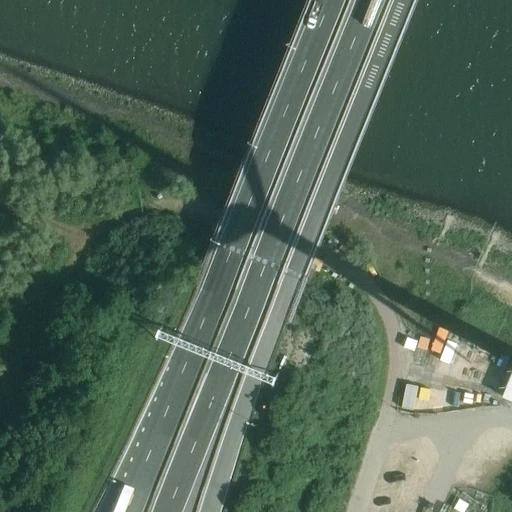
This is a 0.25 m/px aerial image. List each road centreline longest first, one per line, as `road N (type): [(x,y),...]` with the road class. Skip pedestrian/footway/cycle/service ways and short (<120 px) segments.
road 1 (motorway): [(333,0),(126,511)]
road 2 (motorway): [(168,511),(373,0)]
road 3 (tertiary): [(211,511),(282,304),(405,0)]
